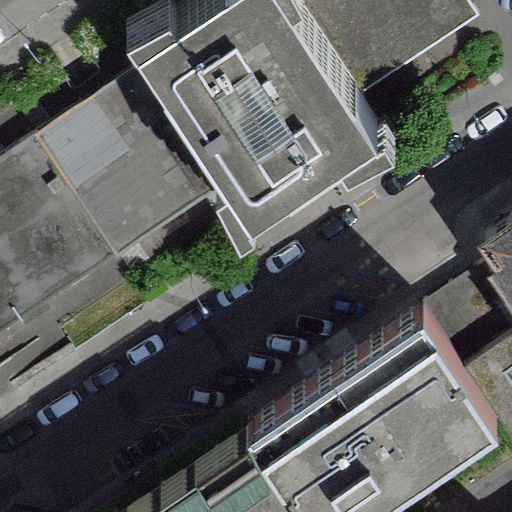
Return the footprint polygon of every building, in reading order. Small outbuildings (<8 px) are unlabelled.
[(180,0),(140,27),(156,51),(237,173),(255,197),(380,113),(363,88),(304,0),(180,0)] [(473,0),(304,0),(363,88),(480,9),(473,0)] [(156,51),(37,130),(118,250),(237,173),(156,51)] [(37,130),(0,154),(0,329),(118,250),(37,130)] [(511,211),(486,229),(501,250),(492,256),(502,269),(510,263),(511,265),(511,211)] [(511,311),(479,263),(425,299),(466,358),(511,325),(511,311)] [(254,414),(319,511),(340,511),(498,406),(466,358),(425,299),(254,414)] [(511,325),(466,358),(498,406),(511,426),(511,325)] [(319,511),(254,414),(110,511),(319,511)]
